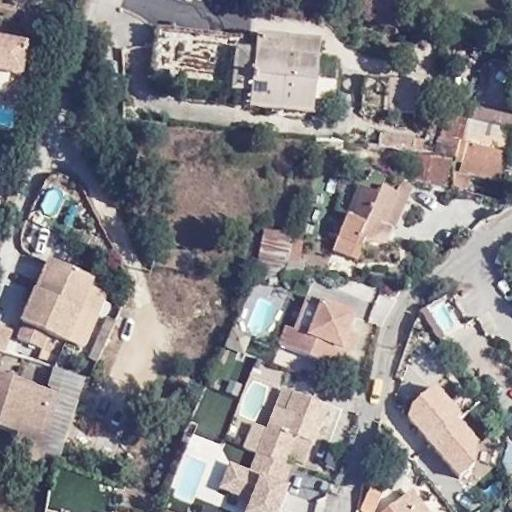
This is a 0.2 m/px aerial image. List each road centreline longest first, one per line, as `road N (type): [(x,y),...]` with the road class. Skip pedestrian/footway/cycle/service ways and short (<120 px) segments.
road 1 (residential): [(343,511),(395,313),(432,273),(477,254),(511,225)]
road 2 (unknown): [(368,413),(426,452),(470,498)]
